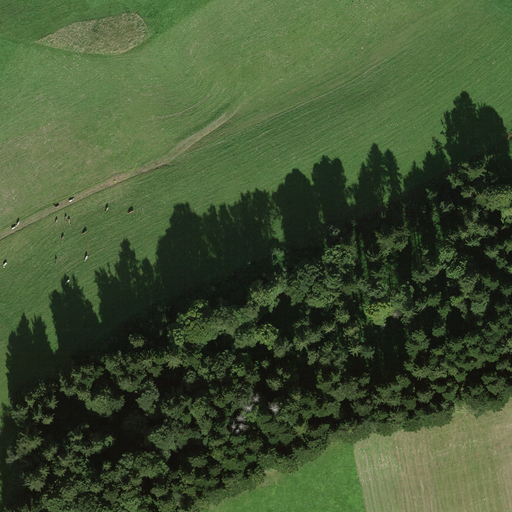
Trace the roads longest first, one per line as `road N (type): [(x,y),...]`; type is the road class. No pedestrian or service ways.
road 1 (track): [(0,235),(158,162),(250,102)]
road 2 (track): [(170,155),(349,80),(394,48)]
